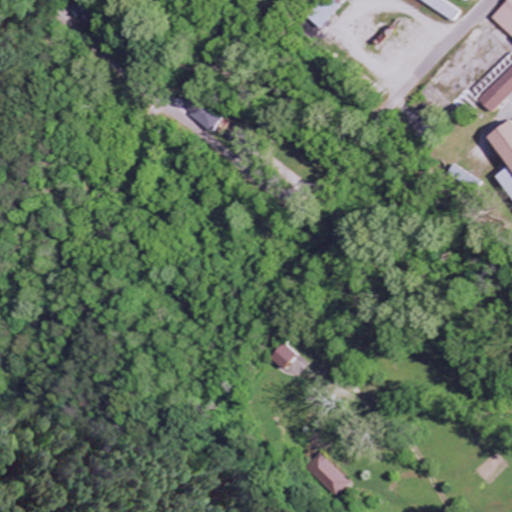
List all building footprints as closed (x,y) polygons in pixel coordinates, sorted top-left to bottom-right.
[(329,30),(349,7),(340,0),(331,0),(316,19),(329,30)] [(467,12),(447,0),(423,0),(460,22),(467,12)] [(511,6),(500,20),(511,31),(511,6)] [(94,10),(89,15),(80,8),(69,21),(87,36),(95,27),(102,32),(109,23),(94,10)] [(511,101),(511,76),(487,100),(500,113),(511,101)] [(230,115),(200,101),(192,119),(222,133),(230,115)] [(511,133),(500,141),(511,158),(511,173),(508,177),(511,183),(511,133)] [(307,355),(288,345),(278,363),(297,374),(307,355)]
